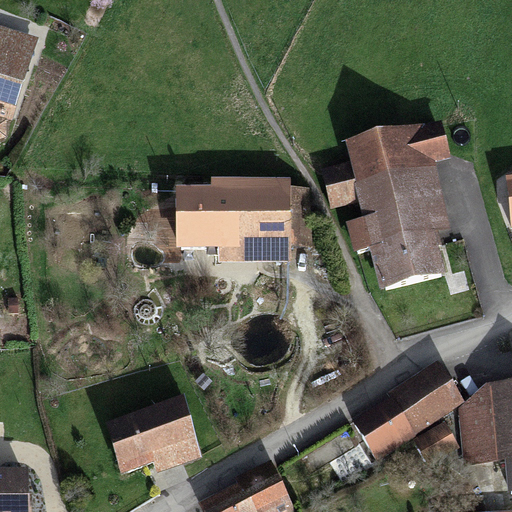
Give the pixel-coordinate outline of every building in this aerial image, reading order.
[(44,40),(0,26),(0,118),(19,124),(44,40)] [(449,123),(352,144),(357,163),(325,170),(334,211),(365,204),(368,219),(348,223),(355,258),(380,253),(388,290),(451,277),(442,237),(454,234),(439,163),(457,159),(449,123)] [(221,191),(182,191),(182,259),(298,260),(299,180),(221,180),(221,191)] [(446,363),(358,422),(384,461),(472,402),(446,363)] [(511,385),(497,386),(472,402),(477,464),(511,461),(511,385)] [(193,398),(111,424),(129,481),(211,456),(193,398)] [(244,487),(203,505),(206,511),(297,511),(275,462),(240,478),(244,487)] [(33,511),(34,474),(0,472),(0,511),(33,511)]
